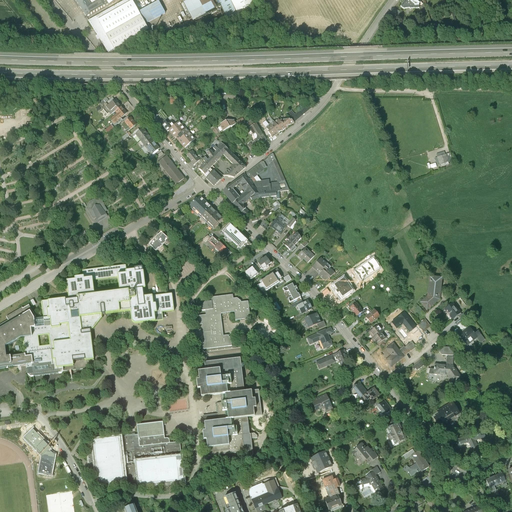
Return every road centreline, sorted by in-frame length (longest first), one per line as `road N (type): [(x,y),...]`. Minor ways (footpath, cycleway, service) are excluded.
road 1 (motorway): [(511,53),(0,60)]
road 2 (motorway): [(0,73),(511,66)]
road 3 (residential): [(385,381),(315,293),(211,194)]
road 4 (unclassified): [(0,306),(202,185)]
road 5 (unclassified): [(211,194),(312,113),(360,47)]
road 6 (residential): [(202,185),(86,44)]
road 7 (unclassified): [(93,503),(39,419),(0,414)]
road 8 (residential): [(460,477),(385,381)]
